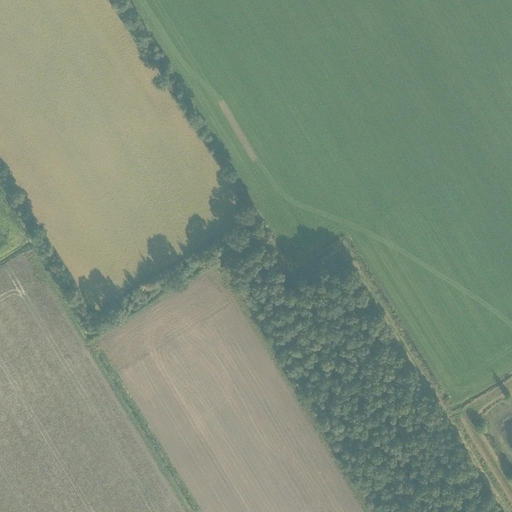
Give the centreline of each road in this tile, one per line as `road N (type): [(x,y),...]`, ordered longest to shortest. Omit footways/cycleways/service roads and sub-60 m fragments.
road 1 (track): [(218,268),(261,243),(292,276),(335,259),(348,262),(504,511)]
road 2 (track): [(227,262),(378,511)]
